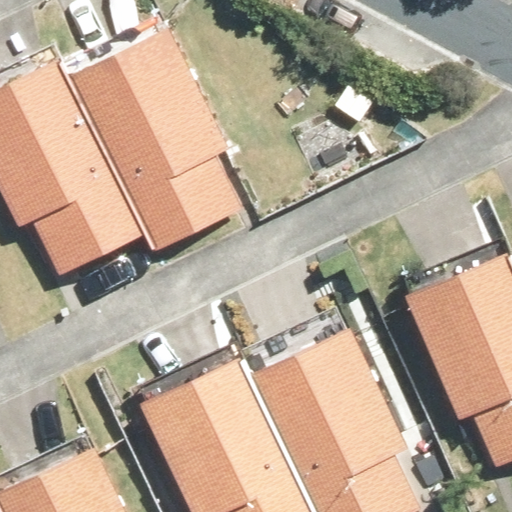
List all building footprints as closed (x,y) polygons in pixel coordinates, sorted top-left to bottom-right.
[(166,16),(66,66),(145,226),(154,243),(241,200),(213,145),(225,137),(166,16)] [(145,226),(66,66),(59,53),(0,81),(0,182),(19,221),(33,214),(59,269),(145,226)] [(511,251),(510,246),(407,289),(458,413),(473,405),(497,465),(511,458),(511,251)] [(413,511),(419,509),(394,451),(407,446),(351,322),(249,367),(313,511),(413,511)] [(313,511),(249,367),(242,351),(143,396),(194,511),(313,511)] [(0,481),(0,492),(9,511),(130,511),(96,438),(0,481)] [(0,511),(9,511),(0,492),(0,511)]
